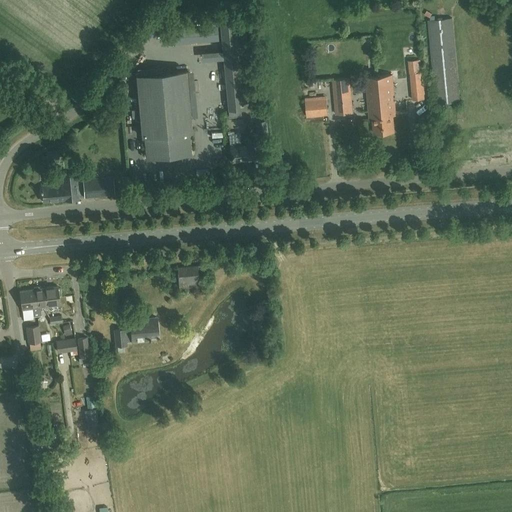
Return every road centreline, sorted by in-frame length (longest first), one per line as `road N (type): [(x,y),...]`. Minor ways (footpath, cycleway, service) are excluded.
road 1 (unclassified): [(0,218),(511,172)]
road 2 (secondary): [(2,251),(511,205)]
road 3 (unclassified): [(44,511),(7,277)]
road 4 (unclassified): [(65,119),(168,0)]
